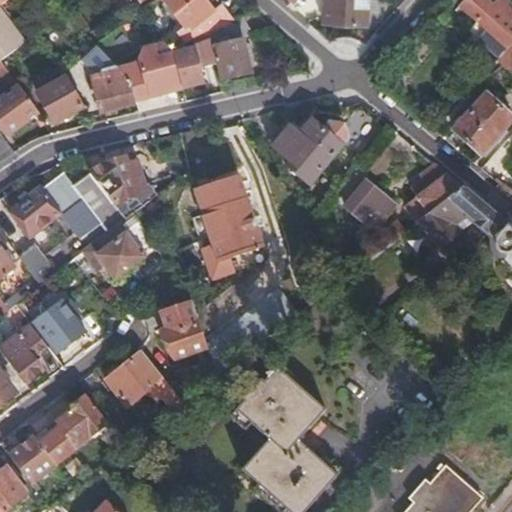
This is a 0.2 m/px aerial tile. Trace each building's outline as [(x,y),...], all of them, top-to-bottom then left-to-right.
[(210,38),(234,26),(217,0),(170,0),(168,1),(197,45),(199,44),(210,38)] [(327,0),(327,22),(366,24),(366,0),(327,0)] [(511,0),(496,0),(493,4),(487,0),(467,0),(461,7),(509,50),(511,46),(511,0)] [(5,4),(0,7),(0,10),(9,22),(15,17),(5,4)] [(0,65),(3,64),(27,45),(9,22),(0,10),(0,65)] [(243,21),(234,26),(210,38),(213,51),(218,49),(227,81),(252,75),(248,58),(258,55),(256,46),(246,48),(244,42),(249,41),(250,32),(243,21)] [(213,51),(210,38),(199,44),(202,59),(215,56),(213,51)] [(133,66),(119,72),(135,104),(137,109),(182,91),(169,60),(164,48),(159,41),(128,54),(133,66)] [(511,46),(509,50),(505,54),(509,58),(502,66),(511,74),(511,46)] [(119,72),(101,49),(83,63),(93,76),(98,72),(102,77),(92,82),(100,112),(130,104),(135,104),(119,72)] [(505,54),(498,62),(502,66),(509,58),(505,54)] [(175,62),(182,91),(206,85),(202,64),(194,66),(193,58),(175,62)] [(14,80),(3,64),(0,65),(0,82),(1,84),(7,80),(10,83),(14,80)] [(84,110),(65,79),(38,95),(58,126),(84,110)] [(15,89),(19,86),(14,80),(10,83),(15,89)] [(37,110),(19,86),(15,89),(0,100),(0,124),(9,136),(38,114),(37,110)] [(511,94),(500,107),(489,98),(480,107),(475,103),(462,117),(467,122),(456,133),(483,156),(492,146),(496,150),(510,135),(506,131),(511,123),(511,118),(504,111),(511,103),(511,94)] [(297,118),(289,125),(299,135),(307,127),(297,118)] [(299,135),(289,125),(273,142),(288,158),(285,161),(307,183),(328,163),(327,161),(348,141),(348,134),(339,124),(332,124),(323,133),(313,121),(307,127),(299,135)] [(136,155),(126,159),(130,168),(139,165),(136,155)] [(102,167),(90,172),(125,221),(150,202),(145,189),(148,187),(139,165),(130,168),(126,159),(108,165),(102,167)] [(192,183),(197,203),(210,250),(211,253),(254,242),(232,166),(220,170),(221,175),(192,183)] [(466,188),(444,170),(404,200),(420,222),(466,188)] [(24,261),(37,277),(43,286),(47,284),(75,262),(85,254),(119,226),(125,221),(90,172),(73,185),(64,174),(43,189),(37,182),(24,191),(29,200),(11,214),(32,239),(62,216),(75,234),(44,257),(38,250),(24,261)] [(363,180),(340,206),(369,231),(391,204),(363,180)] [(145,189),(150,202),(153,200),(148,187),(145,189)] [(485,203),(466,188),(420,222),(418,223),(431,241),(436,238),(442,246),(462,232),(456,225),(470,215),(485,203)] [(210,250),(197,203),(188,205),(201,252),(210,250)] [(506,220),(485,203),(470,215),(490,232),(506,220)] [(511,225),(500,240),(498,244),(498,248),(499,253),(502,256),(505,258),(509,258),(511,257),(511,219),(509,223),(511,225)] [(506,220),(490,232),(500,240),(511,225),(509,223),(506,220)] [(410,234),(407,231),(401,222),(358,254),(366,266),(410,234)] [(125,233),(141,254),(153,244),(138,223),(125,233)] [(119,226),(85,254),(96,268),(103,262),(117,279),(145,258),(141,254),(125,233),(119,226)] [(3,241),(0,243),(0,249),(4,254),(9,249),(3,241)] [(0,278),(14,267),(4,254),(0,249),(0,278)] [(210,350),(219,379),(292,326),(334,287),(339,281),(333,269),(291,303),(283,290),(208,346),(210,350)] [(37,277),(3,304),(10,313),(15,309),(35,293),(43,286),(37,277)] [(47,284),(43,286),(35,293),(40,299),(52,290),(47,284)] [(192,298),(188,285),(180,291),(183,300),(192,298)] [(0,299),(0,320),(10,313),(3,304),(0,299)] [(62,302),(34,325),(58,355),(86,333),(72,314),(77,310),(70,302),(65,306),(62,302)] [(175,361),(210,350),(208,346),(195,305),(163,314),(166,329),(167,331),(161,333),(166,354),(175,361)] [(46,348),(27,324),(17,332),(0,345),(0,348),(26,381),(42,369),(33,358),(36,355),(46,348)] [(162,398),(174,413),(185,405),(161,376),(144,355),(142,353),(106,382),(127,408),(128,407),(139,398),(148,391),(157,402),(162,398)] [(284,365),(298,379),(319,399),(324,393),(290,359),(284,365)] [(284,365),(278,371),(293,385),(298,379),(284,365)] [(278,371),(240,413),(258,430),(276,448),(251,475),(285,509),(288,511),(306,511),(312,507),(314,509),(334,488),(331,485),(340,476),(325,460),(308,444),(335,414),(319,399),(298,379),(293,385),(278,371)] [(0,376),(0,407),(15,395),(0,376)] [(139,398),(128,407),(132,412),(143,403),(139,398)] [(82,401),(80,399),(72,406),(72,409),(70,411),(71,412),(58,422),(61,427),(51,435),(39,444),(56,465),(107,425),(88,401),(86,403),(84,400),(82,401)] [(258,430),(240,413),(235,418),(253,435),(258,430)] [(51,435),(61,427),(58,422),(47,430),(51,435)] [(10,456),(32,484),(57,466),(56,465),(39,444),(34,437),(10,456)] [(333,453),(325,460),(340,476),(348,468),(333,453)] [(403,511),(470,511),(485,496),(447,462),(431,480),(426,475),(409,494),(415,499),(403,511)] [(0,506),(3,511),(26,493),(7,469),(0,473),(0,506)] [(119,511),(108,501),(97,511),(119,511)]
